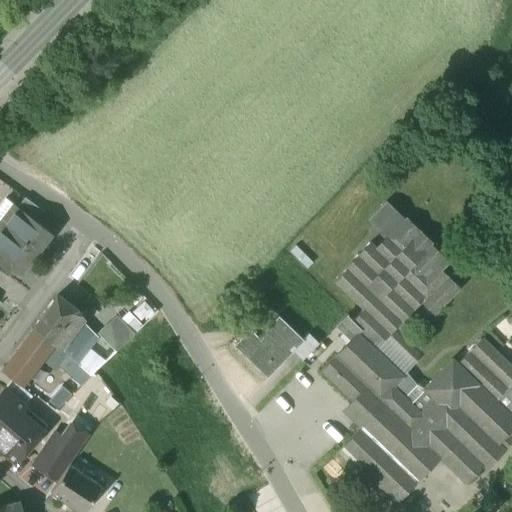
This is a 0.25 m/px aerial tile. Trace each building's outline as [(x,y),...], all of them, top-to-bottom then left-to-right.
[(44,213),(23,199),(16,209),(36,224),(44,213)] [(36,224),(16,209),(2,228),(35,253),(49,234),(36,224)] [(350,341),(321,372),(376,425),(367,434),(361,428),(343,446),(364,465),(356,473),(375,491),(379,487),(397,504),(418,482),(415,480),(425,469),(422,466),(436,451),(446,460),(443,463),(465,484),(482,467),(486,470),(511,442),(511,419),(494,402),(511,383),(511,369),(481,340),(456,365),(451,361),(423,390),(433,399),(418,415),(391,388),(401,378),(370,348),(379,338),(387,337),(403,320),(401,319),(420,299),(435,313),(456,292),(437,274),(448,263),(405,221),(376,251),(369,244),(344,271),(346,273),(334,285),(362,312),(342,333),(350,341)] [(35,253),(2,228),(0,230),(0,257),(14,268),(20,272),(35,253)] [(14,268),(0,257),(0,272),(7,277),(14,268)] [(76,312),(57,297),(32,331),(51,345),(61,352),(84,321),(76,312)] [(123,317),(137,331),(157,312),(143,298),(123,317)] [(116,318),(97,335),(106,344),(115,354),(134,336),(116,318)] [(277,318),(257,339),(253,336),(238,352),(267,380),(292,355),(303,343),(302,341),(277,318)] [(51,345),(32,331),(1,371),(21,386),(51,345)] [(303,343),(292,355),(301,363),(318,346),(307,336),(302,341),(303,343)] [(106,344),(80,368),(91,377),(95,372),(115,354),(106,344)] [(80,368),(48,406),(58,414),(91,377),(80,368)] [(300,369),(258,413),(283,436),(298,449),(281,467),(290,484),(307,511),(332,511),(308,471),(350,427),(334,413),(340,406),(300,369)] [(43,434),(20,414),(24,410),(5,393),(0,399),(0,452),(15,466),(43,434)] [(61,441),(54,436),(34,468),(57,483),(68,468),(86,440),(88,438),(71,427),(61,441)] [(80,476),(68,468),(57,483),(49,495),(75,511),(85,511),(100,490),(80,476)] [(103,485),(83,472),(80,476),(100,490),(103,485)] [(498,511),(503,507),(488,493),(476,505),(482,511),(498,511)] [(21,511),(19,503),(0,507),(0,511),(21,511)]
